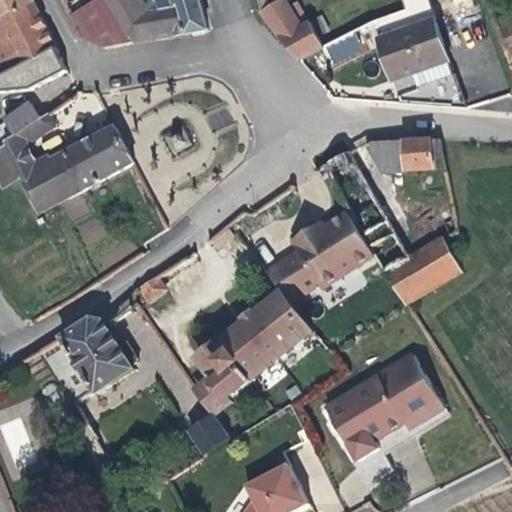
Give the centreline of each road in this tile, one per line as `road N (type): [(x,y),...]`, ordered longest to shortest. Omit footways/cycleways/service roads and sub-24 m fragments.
road 1 (unclassified): [(0,354),(307,134)]
road 2 (residential): [(243,52),(86,68),(49,0)]
road 3 (residential): [(511,128),(371,114),(307,134)]
